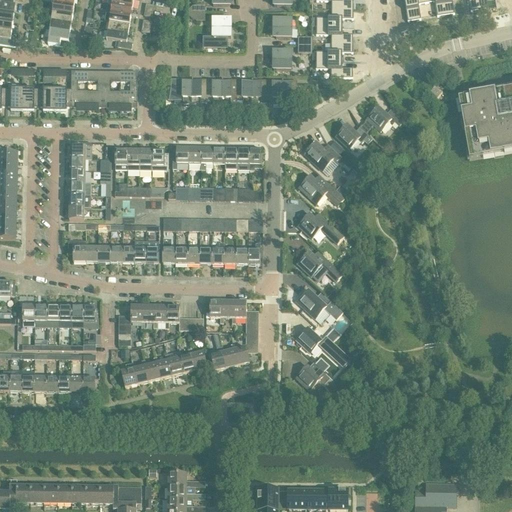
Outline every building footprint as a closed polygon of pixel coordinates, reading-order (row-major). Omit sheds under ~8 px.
[(14,7),(15,1),(8,0),(0,0),(0,13),(15,16),(16,7),(14,7)] [(76,0),(55,0),(55,6),(75,9),(76,0)] [(123,0),(108,0),(108,6),(133,10),(134,2),(123,0)] [(342,2),(342,0),(316,0),(316,3),(331,3),(331,12),(353,12),(353,2),(342,2)] [(427,5),(425,0),(403,0),(408,23),(421,21),(419,7),(427,5)] [(446,17),(442,0),(425,0),(427,5),(435,4),(437,19),(446,17)] [(458,0),(442,0),(446,17),(454,16),(452,1),(458,0)] [(479,12),(477,0),(468,0),(471,13),(479,12)] [(477,0),(479,12),(488,10),(487,2),(486,0),(477,0)] [(74,17),(75,9),(55,6),(53,14),(74,17)] [(132,19),(133,10),(108,6),(106,15),(132,19)] [(189,14),(205,14),(205,6),(196,6),(196,7),(194,7),(193,8),(192,8),(191,9),(190,10),(190,11),(189,12),(189,13),(189,14)] [(153,18),(154,11),(146,10),(145,17),(153,18)] [(353,21),(353,12),(331,12),(331,20),(316,20),(316,28),(342,29),(342,21),(353,21)] [(0,22),(13,25),(15,16),(0,13),(0,22)] [(72,26),(74,17),(53,14),(52,23),(72,26)] [(205,22),(205,14),(189,14),(189,15),(189,16),(190,17),(190,18),(191,19),(192,20),(193,20),(193,21),(194,21),(195,21),(196,21),(196,22),(205,22)] [(130,27),(132,19),(106,15),(105,23),(110,24),(130,27)] [(97,31),(92,31),(94,20),(87,19),(86,24),(89,24),(89,29),(87,29),(86,30),(84,37),(91,38),(95,38),(97,31)] [(229,22),(229,21),(213,21),(213,39),(204,39),(203,49),(227,49),(228,39),(231,39),(231,37),(231,36),(231,31),(232,24),(228,24),(228,22),(229,22)] [(0,30),(12,33),(13,25),(0,22),(0,30)] [(292,40),(292,22),(277,22),(274,22),(274,25),(274,31),(273,37),(277,37),(277,39),(276,39),(276,40),(292,40)] [(71,34),(72,26),(52,23),(51,31),(71,34)] [(129,36),(130,27),(110,24),(108,33),(129,36)] [(342,36),(342,29),(316,28),(316,37),(331,37),(331,46),(353,46),(353,36),(342,36)] [(11,42),(12,33),(0,30),(0,46),(15,49),(16,43),(11,42)] [(69,43),(71,34),(51,31),(49,40),(49,46),(74,50),(75,44),(69,43)] [(127,44),(129,36),(108,33),(107,41),(119,43),(118,49),(132,51),(133,45),(127,44)] [(312,47),(312,39),(298,39),(298,47),(312,47)] [(342,55),(353,55),(353,46),(331,46),(331,54),(316,54),(316,62),(342,63),(342,55)] [(312,55),(312,47),(298,47),(298,55),(312,55)] [(291,72),(292,54),(276,54),(276,55),(276,57),(273,56),(272,56),(273,63),(274,63),(273,68),(273,69),(273,72),(276,72),(291,72)] [(353,80),(353,70),(342,70),(342,63),(316,62),(316,71),(323,71),(330,71),(331,71),(331,74),(331,80),(343,80),(353,80)] [(87,107),(88,73),(71,73),(71,91),(71,109),(78,110),(78,107),(87,107)] [(104,110),(104,73),(88,73),(87,107),(97,107),(97,110),(104,110)] [(120,108),(121,74),(104,73),(104,110),(111,110),(111,108),(120,108)] [(121,74),(120,108),(130,108),(130,110),(137,110),(138,74),(121,74)] [(184,82),(184,81),(177,81),(177,82),(178,82),(178,87),(177,87),(177,88),(172,88),(172,86),(171,86),(169,102),(175,102),(183,102),(183,106),(192,106),(192,85),(183,85),(183,82),(184,82)] [(207,103),(207,82),(200,81),(200,82),(201,82),(201,85),(192,85),(192,106),(201,106),(201,102),(207,103)] [(214,82),(207,82),(207,103),(213,103),(213,106),(222,106),(222,85),(213,85),(213,82),(214,82)] [(237,103),(237,82),(230,82),(231,82),(231,85),(222,85),(222,106),(231,106),(231,103),(237,103)] [(244,83),(244,82),(237,82),(237,103),(243,103),(243,107),(252,107),(252,86),(243,86),(243,83),(244,83)] [(267,103),(267,82),(261,82),(261,83),(261,86),(252,86),(252,107),(261,107),(261,103),(267,103)] [(274,83),(274,82),(267,82),(267,103),(273,103),(273,107),(282,107),(282,86),(273,86),(273,83),(274,83)] [(297,104),(297,82),(290,82),(290,83),(291,83),(291,86),(282,86),(282,107),(291,107),(291,103),(297,103),(297,104)] [(437,100),(442,94),(435,88),(430,94),(437,100)] [(22,113),(23,91),(6,91),(6,109),(11,109),(11,113),(22,113)] [(38,109),(39,91),(23,91),(22,113),(34,113),(34,109),(38,109)] [(55,113),(55,91),(39,91),(38,109),(44,109),(44,113),(55,113)] [(71,109),(71,91),(55,91),(55,113),(66,113),(66,109),(71,109)] [(511,155),(511,91),(458,101),(469,163),(511,155)] [(391,112),(386,117),(379,109),(367,121),(380,134),(392,122),(399,129),(404,124),(391,112)] [(362,146),(364,143),(368,147),(372,142),(359,130),(355,134),(347,127),(336,139),(349,152),(358,142),(362,146)] [(346,152),(336,142),(330,149),(340,158),(346,152)] [(328,147),(324,152),(316,145),(304,157),(322,173),(334,161),(337,164),(341,159),(340,158),(330,149),(328,147)] [(86,162),(86,149),(71,149),(70,162),(86,162)] [(189,166),(189,151),(177,151),(177,153),(173,153),(173,172),(177,172),(177,166),(189,166)] [(201,166),(201,151),(189,151),(189,166),(201,166)] [(213,166),(213,151),(201,151),(201,166),(201,173),(206,173),(206,166),(213,166)] [(225,166),(225,151),(213,151),(213,166),(225,166)] [(238,167),(238,151),(225,151),(225,166),(225,173),(237,173),(237,167),(238,167)] [(249,173),(250,152),(238,151),(238,167),(237,167),(237,173),(249,173)] [(128,168),(128,153),(116,152),(115,168),(115,173),(128,173),(128,168)] [(250,152),(249,173),(255,173),(255,171),(262,171),(263,152),(250,152)] [(140,173),(141,153),(128,153),(128,168),(128,173),(140,173)] [(152,173),(153,153),(141,153),(140,173),(152,173)] [(165,156),(165,153),(153,153),(152,173),(169,173),(169,156),(165,156)] [(0,165),(18,166),(18,155),(0,154),(0,165)] [(86,173),(86,162),(70,162),(70,173),(86,173)] [(106,162),(102,162),(102,174),(112,174),(112,162),(106,162)] [(0,176),(17,177),(18,166),(0,165),(0,176)] [(85,186),(86,173),(70,173),(70,185),(85,186)] [(111,186),(112,174),(102,174),(101,174),(100,186),(101,186),(111,186)] [(0,187),(17,188),(17,177),(0,176),(0,187)] [(323,180),(318,185),(310,178),(299,190),(317,207),(326,197),(338,208),(345,201),(323,180)] [(85,198),(85,186),(70,185),(70,198),(85,198)] [(111,199),(111,186),(101,186),(101,198),(106,198),(106,199),(111,199)] [(342,186),(337,191),(344,197),(348,192),(342,186)] [(0,198),(17,198),(17,188),(0,187),(0,198)] [(128,199),(128,190),(123,190),(123,194),(115,194),(115,199),(128,199)] [(140,199),(140,190),(128,190),(128,199),(140,199)] [(152,199),(152,190),(140,190),(140,199),(152,199)] [(164,199),(164,194),(168,191),(168,190),(152,190),(152,199),(164,199)] [(0,208),(17,209),(17,198),(0,198),(0,208)] [(85,210),(85,198),(70,198),(69,209),(85,210)] [(0,219),(16,220),(17,209),(0,208),(0,219)] [(85,222),(85,210),(69,209),(69,222),(85,222)] [(322,219),(318,223),(310,216),(298,229),(312,241),(321,231),(338,247),(344,239),(322,219)] [(0,230),(16,231),(16,220),(0,219),(0,230)] [(0,241),(16,242),(16,231),(0,230),(0,241)] [(86,250),(87,244),(69,243),(68,257),(74,257),(73,265),(86,265),(86,250)] [(147,251),(147,244),(135,244),(134,250),(135,250),(134,266),(147,266),(147,251)] [(224,245),(219,245),(219,252),(212,252),(212,267),(224,267),(224,252),(224,245)] [(260,268),(261,246),(256,246),(256,252),(249,252),(248,267),(260,268)] [(98,250),(86,250),(86,265),(98,265),(98,250)] [(110,265),(110,250),(98,250),(98,265),(110,265)] [(122,265),(122,250),(110,250),(110,265),(122,265)] [(135,250),(134,250),(122,250),(122,265),(134,266),(135,250)] [(147,251),(147,266),(159,266),(159,251),(147,251)] [(175,266),(175,251),(163,251),(163,266),(175,266)] [(187,266),(187,251),(175,251),(175,266),(187,266)] [(199,267),(200,251),(187,251),(187,266),(199,267)] [(212,267),(212,252),(200,251),(199,267),(212,267)] [(236,252),(224,252),(224,267),(236,267),(236,252)] [(248,267),(249,252),(236,252),(236,267),(248,267)] [(322,257),(317,261),(309,254),(298,266),(311,279),(312,278),(316,282),(327,271),(329,272),(328,277),(336,285),(343,278),(322,257)] [(16,284),(12,284),(0,283),(0,298),(15,299),(16,284)] [(321,295),(316,299),(309,292),(297,304),(315,321),(324,311),(336,322),(343,315),(321,295)] [(342,300),(334,293),(328,300),(336,307),(342,300)] [(222,320),(222,304),(210,303),(210,320),(220,320),(220,326),(224,326),(224,320),(222,320)] [(234,320),(234,304),(222,304),(222,320),(224,320),(232,320),(232,326),(236,326),(236,320),(234,320)] [(247,319),(247,313),(247,304),(234,304),(234,320),(236,320),(246,320),(247,319)] [(35,323),(36,308),(23,308),(23,323),(35,323)] [(47,324),(48,308),(36,308),(35,323),(35,330),(47,330),(47,324)] [(60,324),(61,308),(48,308),(47,324),(60,324)] [(72,324),(73,309),(61,308),(60,324),(72,324)] [(143,325),(144,308),(131,308),(131,318),(131,325),(142,325),(143,325)] [(155,325),(156,309),(144,308),(143,325),(142,325),(142,331),(145,331),(145,325),(153,325),(155,325)] [(13,319),(14,319),(14,309),(0,309),(0,313),(12,313),(13,319)] [(84,324),(84,309),(73,309),(72,324),(71,330),(77,330),(77,324),(84,324)] [(84,324),(84,330),(99,330),(99,322),(97,322),(97,309),(84,309),(84,324)] [(167,325),(168,309),(156,309),(155,325),(153,325),(153,331),(157,331),(157,325),(165,325),(167,325)] [(180,321),(180,309),(168,309),(167,325),(165,325),(165,331),(169,331),(169,325),(179,326),(179,333),(185,333),(186,321),(180,321)] [(11,321),(0,321),(0,316),(0,315),(0,325),(11,326),(11,321)] [(302,337),(297,342),(311,355),(319,346),(322,342),(309,330),(308,331),(306,330),(301,336),(302,337)] [(335,344),(341,336),(334,330),(328,337),(335,344)] [(72,348),(71,348),(71,343),(62,343),(62,341),(59,341),(59,348),(60,348),(60,353),(72,353),(72,348)] [(226,371),(222,355),(224,354),(223,349),(221,349),(220,344),(219,343),(216,343),(217,345),(215,345),(217,352),(216,352),(217,355),(218,355),(218,356),(210,358),(214,374),(226,371)] [(353,362),(334,345),(334,344),(326,353),(345,370),(353,362)] [(234,352),(236,351),(234,346),(231,347),(232,352),(224,354),(222,355),(226,371),(238,368),(234,352)] [(248,355),(246,350),(246,349),(236,351),(234,352),(238,368),(250,365),(248,355)] [(184,376),(195,373),(190,351),(189,352),(190,357),(182,359),(180,354),(179,354),(184,376)] [(190,351),(195,373),(207,370),(203,354),(193,357),(192,351),(190,351)] [(172,379),(184,376),(179,354),(177,355),(178,360),(170,362),(169,357),(167,357),(172,379)] [(47,362),(47,357),(35,356),(35,361),(35,366),(47,366),(47,362)] [(160,381),(172,379),(167,357),(165,357),(166,363),(158,365),(157,359),(155,360),(160,381)] [(149,384),(160,381),(155,360),(153,360),(155,366),(146,368),(145,362),(144,363),(149,384)] [(137,387),(149,384),(144,363),(142,363),(143,369),(135,371),(133,365),(132,366),(137,387)] [(125,390),(137,387),(132,366),(125,367),(127,373),(121,374),(125,390)] [(313,397),(322,387),(334,399),(341,391),(320,371),(315,375),(307,368),(306,369),(304,369),(302,369),(300,371),(300,373),(300,375),(296,380),(309,393),(313,397)] [(35,379),(35,374),(23,373),(23,379),(22,394),(34,395),(35,379)] [(11,379),(11,374),(4,374),(4,379),(0,378),(0,394),(10,394),(11,379)] [(83,396),(83,380),(83,376),(78,376),(78,380),(71,380),(71,395),(83,396)] [(23,379),(11,379),(10,394),(22,394),(23,379)] [(47,380),(35,379),(34,395),(46,395),(47,380)] [(59,395),(59,380),(47,380),(46,395),(59,395)] [(71,395),(71,380),(59,380),(59,395),(71,395)] [(83,380),(83,396),(95,396),(96,380),(83,380)] [(186,484),(186,477),(169,476),(168,489),(195,490),(195,484),(186,484)] [(446,511),(447,486),(426,486),(426,493),(415,493),(414,511),(446,511)] [(119,490),(119,489),(10,488),(10,494),(0,493),(0,511),(10,511),(10,507),(113,508),(113,511),(136,511),(137,506),(141,506),(142,490),(119,490)] [(195,502),(195,490),(168,489),(168,502),(193,502),(205,503),(205,502),(204,502),(204,497),(198,497),(198,502),(195,502)] [(258,493),(258,511),(276,511),(277,493),(271,493),(271,494),(271,496),(265,496),(265,494),(266,494),(266,493),(258,493)] [(276,511),(288,511),(289,494),(278,494),(278,493),(277,493),(276,511)] [(289,494),(288,511),(298,511),(299,494),(289,494)] [(299,494),(298,511),(309,511),(309,495),(299,494)] [(320,495),(319,511),(329,511),(330,494),(330,495),(329,495),(320,495)] [(330,494),(329,511),(347,511),(347,508),(347,507),(346,507),(345,507),(345,501),(346,501),(348,501),(348,494),(330,494)] [(309,495),(309,511),(319,511),(320,495),(309,495)] [(193,509),(193,502),(168,502),(168,511),(195,511),(195,509),(193,509)]
